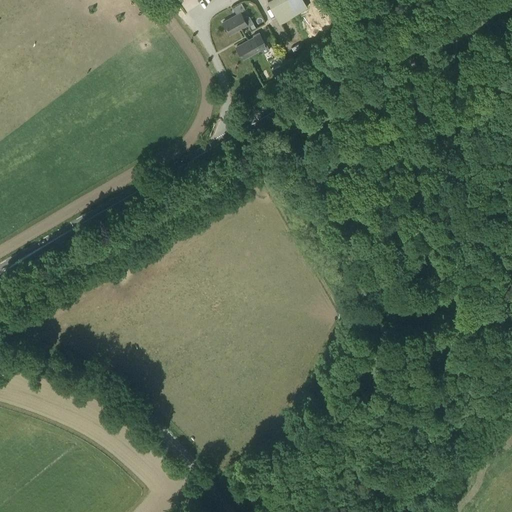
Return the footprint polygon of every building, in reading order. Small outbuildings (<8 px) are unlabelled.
[(307,7),(303,0),(268,0),(267,1),(280,23),(307,7)] [(249,16),(244,19),(240,13),(223,22),(230,34),(247,25),(248,27),(253,23),(249,16)] [(253,37),(236,47),(243,59),(266,46),(258,32),(252,35),(253,37)] [(270,70),(280,65),(272,48),(262,53),(270,70)] [(287,63),(272,70),(276,77),(290,69),(287,63)]
